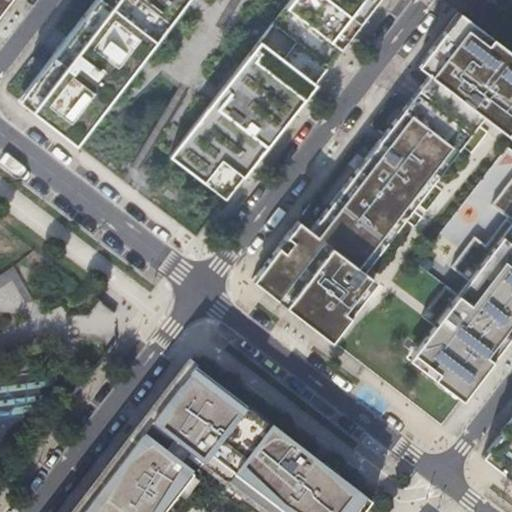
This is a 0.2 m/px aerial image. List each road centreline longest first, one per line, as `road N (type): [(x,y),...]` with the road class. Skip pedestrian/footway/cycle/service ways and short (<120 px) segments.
road 1 (residential): [(424,0),(197,292)]
road 2 (residential): [(197,292),(447,476)]
road 3 (residential): [(33,511),(197,292)]
road 4 (residential): [(197,292),(0,129)]
